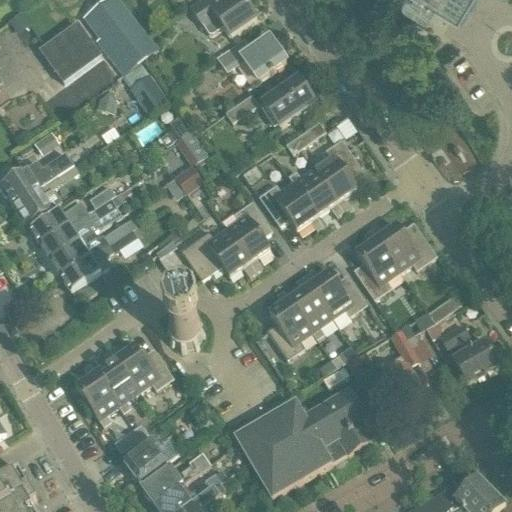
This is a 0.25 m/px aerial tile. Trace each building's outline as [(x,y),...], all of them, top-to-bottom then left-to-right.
[(218,0),(208,0),(190,12),(208,38),(209,40),(214,40),(225,33),(231,43),(258,24),(240,0),(238,0),(225,10),(218,0)] [(511,0),(409,0),(427,11),(433,0),(439,0),(459,12),(466,0),(511,0)] [(109,6),(85,24),(100,42),(97,45),(124,80),(158,53),(117,1),(110,7),(109,6)] [(79,28),(41,55),(78,107),(115,80),(79,28)] [(286,67),(269,42),(250,56),(243,47),(219,64),(228,75),(243,64),(259,86),(286,67)] [(168,79),(163,85),(171,92),(177,85),(168,79)] [(148,121),(168,107),(152,83),(131,96),(148,121)] [(280,133),(315,108),(298,83),(263,108),(280,133)] [(100,104),(97,114),(114,119),(118,107),(110,96),(100,104)] [(233,129),(259,110),(252,100),(226,119),(233,129)] [(174,134),(159,143),(165,152),(188,137),(178,122),(169,127),(174,134)] [(300,154),(326,136),(320,127),(293,145),(300,154)] [(113,134),(107,137),(111,143),(117,140),(113,134)] [(51,138),(34,150),(43,162),(60,150),(51,138)] [(197,174),(208,166),(207,164),(209,163),(192,138),(176,149),(191,172),(192,173),(193,171),(195,170),(197,174)] [(293,159),(300,154),(293,145),(287,150),(293,159)] [(344,217),(351,213),(345,203),(358,194),(353,187),(366,179),(342,145),(322,159),(327,166),(314,175),(344,217)] [(14,211),(74,172),(66,159),(42,175),(39,169),(35,169),(1,191),(14,211)] [(120,164),(114,169),(118,175),(125,170),(120,164)] [(205,187),(193,171),(192,173),(191,172),(176,183),(187,200),(205,187)] [(28,231),(53,215),(61,210),(53,196),(79,179),(74,172),(14,211),(28,231)] [(344,217),(314,175),(301,183),(297,177),(289,182),(294,189),(294,188),(318,222),(319,222),(331,213),(338,222),(344,217)] [(318,222),(294,188),(294,189),(282,197),(277,191),(260,203),(281,232),(290,225),(298,236),(311,227),(318,236),(325,231),(319,222),(318,222)] [(111,192),(90,206),(95,215),(116,201),(111,192)] [(88,219),(40,251),(51,267),(95,238),(121,220),(116,213),(123,209),(118,200),(116,201),(95,215),(88,219)] [(257,278),(264,273),(258,264),(271,255),(264,244),(273,237),(253,207),(235,220),(240,226),(227,235),(257,278)] [(59,216),(30,235),(40,251),(88,219),(81,209),(62,221),(59,216)] [(95,238),(51,267),(61,282),(131,236),(133,235),(138,232),(132,224),(125,228),(104,242),(100,245),(95,239),(95,238)] [(185,227),(158,249),(162,255),(189,233),(185,227)] [(438,262),(414,228),(402,236),(397,230),(384,239),(377,230),(371,235),(401,278),(413,269),(418,275),(438,262)] [(131,236),(61,282),(72,299),(73,298),(79,307),(108,289),(101,279),(111,273),(105,264),(114,259),(115,259),(138,243),(133,235),(131,236)] [(257,278),(227,235),(215,244),(210,237),(182,257),(203,286),(223,272),(231,283),(244,273),(251,283),(257,278)] [(375,305),(392,293),(388,287),(401,278),(371,235),(364,239),(370,249),(357,258),(364,269),(354,276),(375,305)] [(168,276),(177,271),(169,259),(160,264),(168,276)] [(338,288),(330,277),(317,286),(310,277),(304,282),(333,324),(346,316),(351,322),(368,310),(348,281),(338,288)] [(318,345),(325,340),(321,333),(333,324),(304,282),(297,286),(303,295),(291,304),(290,304),(314,338),(313,338),(318,345)] [(288,366),(306,354),(301,347),(313,338),(314,338),(290,304),(291,304),(284,295),(277,300),(283,309),(270,318),(278,329),(268,336),(288,366)] [(436,328),(462,310),(455,300),(429,318),(436,328)] [(182,354),(186,354),(188,354),(190,354),(192,353),(194,352),(196,351),(198,349),(199,348),(200,347),(200,345),(201,344),(202,342),(202,340),(202,338),(202,335),(202,333),(201,330),(200,329),(199,327),(198,326),(197,325),(194,323),(192,321),(190,321),(188,320),(186,320),(185,320),(182,320),(179,321),(178,322),(176,323),(174,324),(173,325),(171,327),(170,329),(169,331),(169,333),(168,335),(168,336),(168,338),(169,340),(169,342),(170,344),(171,346),(172,347),(173,349),(175,351),(177,352),(180,353),(182,354)] [(408,329),(401,333),(408,345),(415,340),(408,329)] [(474,353),(469,344),(470,343),(464,331),(442,344),(448,355),(457,350),(462,360),(454,365),(468,390),(500,372),(486,346),(474,353)] [(420,368),(402,337),(390,344),(401,361),(392,367),(391,365),(381,370),(407,417),(429,406),(411,373),(420,368)] [(144,361),(137,350),(123,359),(117,350),(110,355),(140,398),(153,389),(157,396),(175,384),(154,354),(144,361)] [(124,419),(131,414),(126,408),(140,398),(110,355),(103,360),(109,369),(97,377),(97,378),(120,412),(124,419)] [(338,374),(346,368),(340,360),(332,366),(338,374)] [(105,432),(111,428),(107,421),(109,420),(120,412),(97,378),(97,377),(91,368),(84,373),(90,382),(77,392),(105,432)] [(324,385),(329,393),(349,381),(344,373),(324,385)] [(369,428),(350,396),(306,422),(297,407),(236,443),(273,505),(373,446),(364,430),(369,428)] [(199,427),(211,418),(203,407),(191,417),(199,427)] [(142,444),(149,439),(142,429),(135,434),(142,444)] [(122,457),(142,444),(135,434),(115,448),(122,457)] [(164,439),(125,469),(131,477),(131,481),(136,487),(139,488),(139,489),(154,478),(168,468),(159,457),(161,456),(158,452),(168,445),(164,439)] [(156,511),(184,490),(211,471),(203,460),(189,470),(191,472),(182,478),(185,483),(181,486),(171,473),(143,494),(143,497),(148,504),(151,505),(156,511)] [(26,511),(27,511),(38,505),(23,481),(20,475),(26,472),(24,470),(0,484),(0,511),(26,511)] [(156,511),(190,511),(213,495),(222,488),(216,479),(206,486),(207,488),(195,497),(198,501),(194,504),(184,490),(156,511)] [(504,511),(506,511),(478,482),(459,501),(452,493),(418,511),(504,511)] [(213,495),(190,511),(207,511),(219,504),(213,495)]
